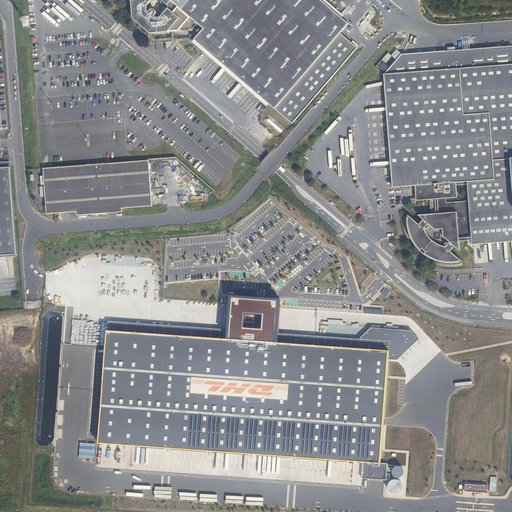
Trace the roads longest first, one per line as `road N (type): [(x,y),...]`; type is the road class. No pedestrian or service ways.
road 1 (unclassified): [(286,175),(302,199),(417,297),(458,315),(511,321)]
road 2 (unclassified): [(511,310),(431,294),(286,175)]
road 3 (unclassified): [(286,175),(82,0)]
road 4 (unknown): [(127,87),(158,95),(229,160),(218,173),(146,107),(127,100)]
